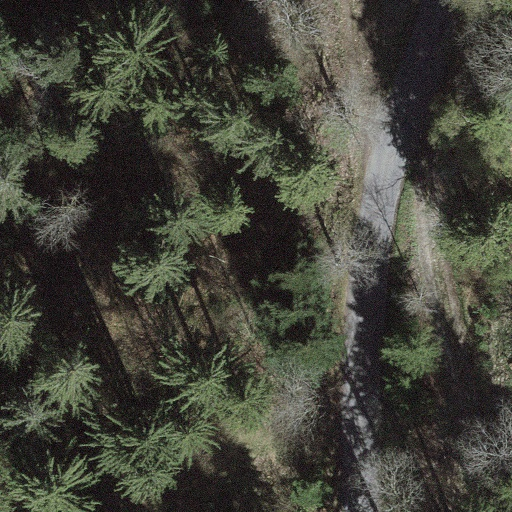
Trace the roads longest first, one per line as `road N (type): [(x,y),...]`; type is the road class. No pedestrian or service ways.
road 1 (unclassified): [(439,0),(394,140),(373,264),(362,404),(366,511)]
road 2 (track): [(485,511),(460,366),(394,140)]
road 3 (track): [(356,0),(370,89),(394,140)]
